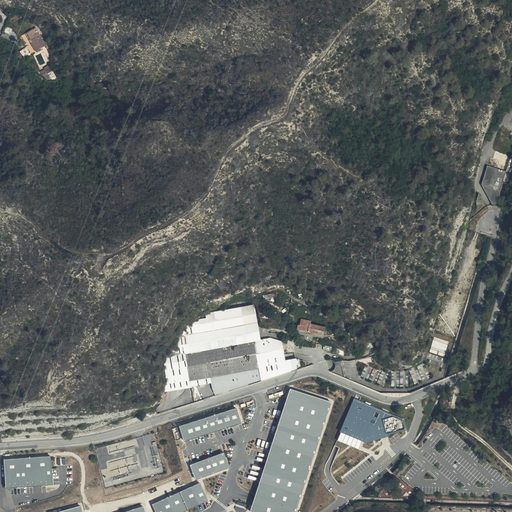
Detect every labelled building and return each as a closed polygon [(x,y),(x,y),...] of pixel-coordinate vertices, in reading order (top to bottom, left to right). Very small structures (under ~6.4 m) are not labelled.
[(36,23),(29,27),(34,38),(31,39),(35,47),(45,42),(36,23)] [(29,27),(26,28),(31,39),(34,38),(29,27)] [(25,42),(19,46),(23,51),(29,46),(25,42)] [(55,69),(48,60),(44,63),(50,72),(55,69)] [(486,166),(483,178),(481,185),(492,206),(494,206),(495,205),(506,172),(486,166)] [(477,214),(486,207),(479,194),(477,201),(477,214)] [(182,335),(202,332),(258,322),(255,305),(198,316),(187,325),(182,335)] [(310,325),(311,322),(302,321),(301,326),(299,326),(298,329),(323,335),(325,328),(310,325)] [(189,352),(262,339),(258,322),(202,332),(182,335),(171,338),(173,354),(189,352)] [(192,377),(286,360),(282,342),(271,338),(262,339),(189,352),(192,377)] [(343,348),(320,342),(319,347),(327,349),(327,351),(344,356),(345,353),(343,348)] [(189,352),(173,354),(161,356),(166,392),(193,388),(193,386),(194,385),(192,377),(189,352)] [(215,396),(298,369),(297,358),(286,360),(192,377),(194,385),(212,382),(215,396)] [(341,361),(334,363),(335,365),(335,367),(333,370),(330,373),(344,377),(341,361)] [(297,511),(332,401),(291,388),(251,511),(297,511)] [(353,397),(341,432),(367,441),(406,430),(407,428),(404,416),(360,401),(363,401),(353,397)] [(238,408),(180,426),(185,441),(242,424),(238,408)] [(225,453),(191,465),(197,480),(230,468),(225,453)] [(4,459),(7,488),(54,484),(52,456),(4,459)] [(201,483),(153,505),(155,511),(184,511),(209,501),(201,483)]
